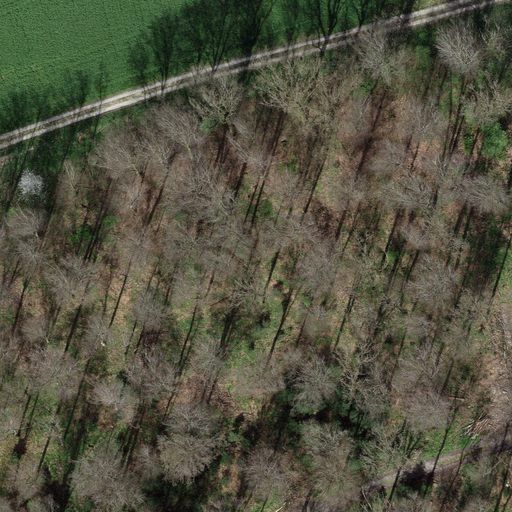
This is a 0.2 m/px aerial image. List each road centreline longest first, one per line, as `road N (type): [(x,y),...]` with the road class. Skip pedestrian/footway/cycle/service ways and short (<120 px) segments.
road 1 (track): [(477,0),(131,91),(0,145)]
road 2 (track): [(511,437),(308,511)]
